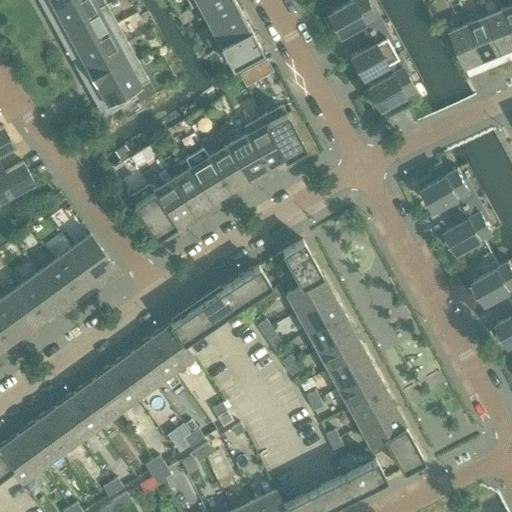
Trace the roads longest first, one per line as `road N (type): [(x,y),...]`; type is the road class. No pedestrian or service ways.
road 1 (residential): [(511,440),(364,172)]
road 2 (residential): [(0,78),(158,293)]
road 3 (residential): [(158,293),(364,172)]
road 4 (residential): [(364,172),(269,0)]
road 5 (residential): [(0,398),(158,293)]
road 6 (residential): [(364,172),(511,100)]
road 7 (residential): [(392,511),(503,458)]
